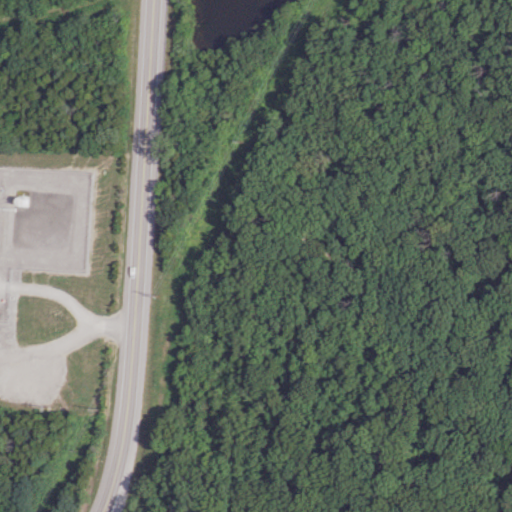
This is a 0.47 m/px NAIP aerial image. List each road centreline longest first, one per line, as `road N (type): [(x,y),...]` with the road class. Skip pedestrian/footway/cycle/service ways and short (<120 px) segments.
road 1 (primary): [(102,511),(129,390),(139,241)]
road 2 (primary): [(139,241),(154,0)]
